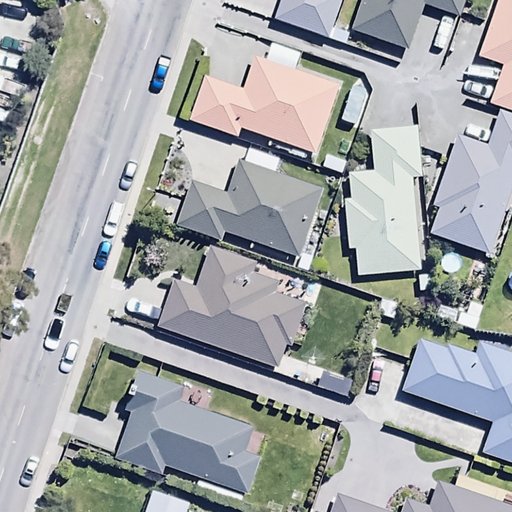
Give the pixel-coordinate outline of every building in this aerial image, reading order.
[(284,0),(275,27),(329,45),(343,1),(339,0),(284,0)] [(364,0),(353,36),(407,55),(422,9),(460,22),(467,0),(364,0)] [(511,0),(500,0),(480,62),(505,70),(491,110),(511,116),(511,0)] [(244,93),(205,80),(189,127),(238,144),(241,136),(314,161),(338,90),(255,62),(244,93)] [(488,152),(460,141),(435,211),(442,214),(432,240),(489,260),(511,195),(511,122),(500,119),(488,152)] [(419,134),(373,137),(375,177),(351,178),(352,203),(346,204),(349,255),(358,255),(359,282),(420,278),(415,184),(422,183),(419,134)] [(227,198),(193,186),(176,231),(220,247),(223,238),(299,265),(324,197),(239,166),(227,198)] [(254,279),(256,270),(210,256),(199,292),(174,284),(158,333),(280,371),(287,351),(293,352),(307,308),(275,298),(279,287),(254,279)] [(479,362),(421,343),(403,397),(493,426),(483,458),(511,466),(511,358),(483,349),(479,362)] [(188,393),(137,377),(123,419),(134,422),(120,465),(163,479),(165,473),(248,499),(259,464),(242,459),(251,432),(182,410),(188,393)] [(405,511),(370,511),(337,501),(333,511),(505,511),(440,491),(433,511),(428,511),(408,505),(405,511)] [(189,511),(191,508),(153,495),(147,511),(189,511)]
